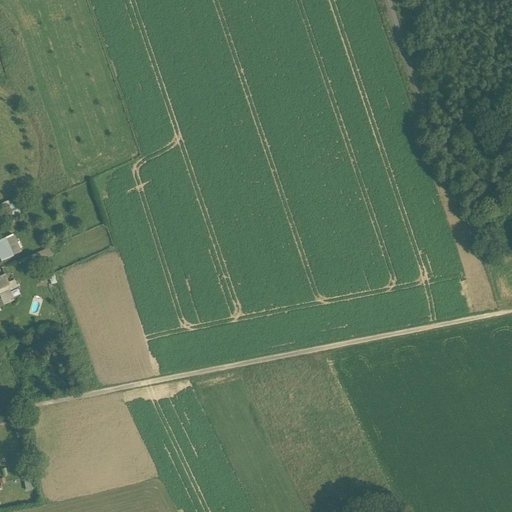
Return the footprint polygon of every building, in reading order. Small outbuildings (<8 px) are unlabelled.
[(14,235),(0,241),(0,257),(2,262),(22,253),(14,235)] [(0,276),(0,291),(7,288),(8,291),(17,287),(13,280),(8,283),(4,275),(0,276)] [(0,297),(4,306),(13,302),(8,291),(7,288),(0,291),(0,297)] [(16,419),(20,442),(27,441),(22,418),(16,419)] [(33,478),(24,479),(27,491),(35,490),(33,478)]
